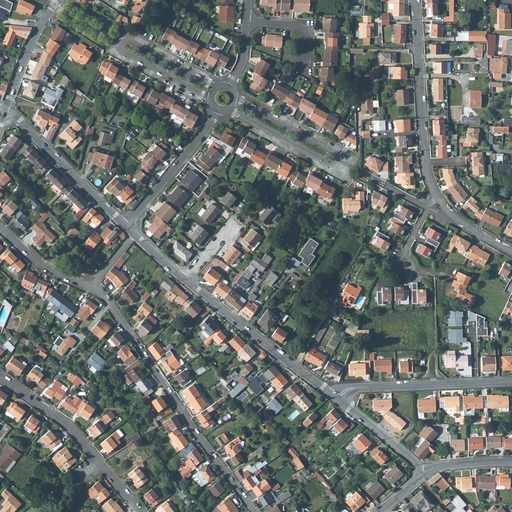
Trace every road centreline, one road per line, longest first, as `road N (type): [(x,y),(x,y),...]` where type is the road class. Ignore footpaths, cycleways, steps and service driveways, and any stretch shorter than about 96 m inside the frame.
road 1 (residential): [(253,511),(104,295),(89,287)]
road 2 (residential): [(226,110),(329,164),(338,161),(334,151),(234,94)]
road 3 (residential): [(215,88),(130,39),(119,42),(122,51),(210,99)]
road 4 (residential): [(436,197),(421,129),(413,0)]
road 5 (residential): [(140,511),(68,424),(0,376)]
road 6 (residential): [(334,397),(184,280)]
road 7 (residential): [(334,397),(352,387),(511,382)]
road 8 (residential): [(124,224),(4,110)]
road 9 (residential): [(124,224),(216,109)]
road 10 (tertiary): [(57,0),(32,37),(4,110)]
